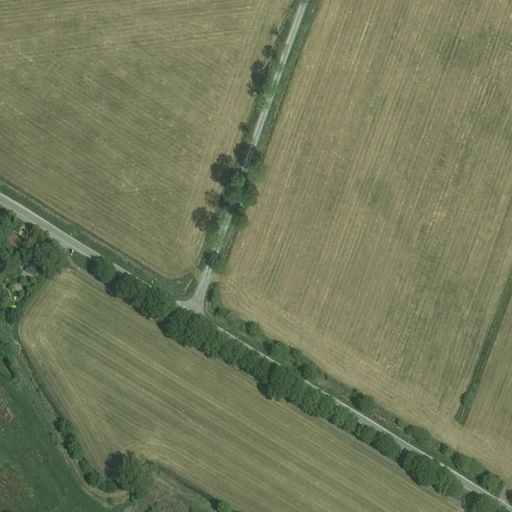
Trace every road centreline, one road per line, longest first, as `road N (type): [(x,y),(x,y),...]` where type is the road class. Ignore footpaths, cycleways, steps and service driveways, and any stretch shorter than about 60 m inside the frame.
road 1 (tertiary): [(192,318),(507,511)]
road 2 (unclassified): [(192,318),(305,0)]
road 3 (tertiary): [(0,199),(192,318)]
